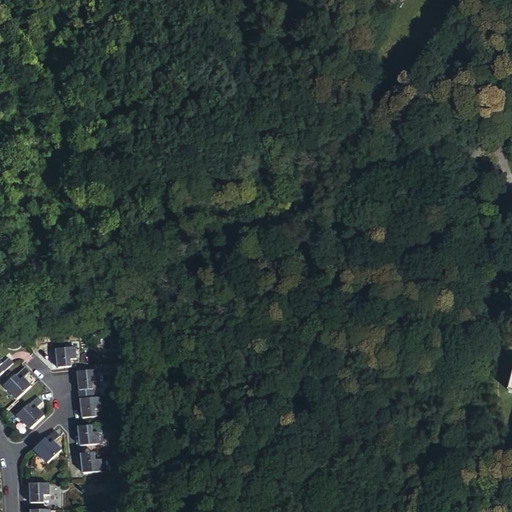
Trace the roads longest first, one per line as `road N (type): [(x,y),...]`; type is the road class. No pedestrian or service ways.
road 1 (track): [(272,125),(491,159)]
road 2 (track): [(245,0),(260,109),(272,125)]
